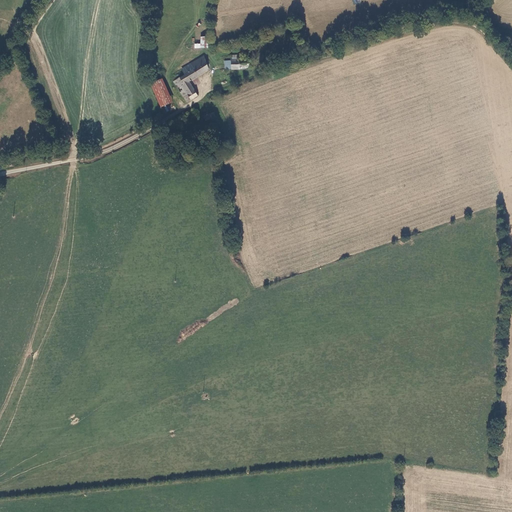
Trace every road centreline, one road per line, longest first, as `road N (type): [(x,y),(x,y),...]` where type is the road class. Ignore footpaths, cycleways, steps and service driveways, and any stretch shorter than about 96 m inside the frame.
road 1 (track): [(211,89),(455,22),(473,24),(511,61)]
road 2 (unclassified): [(0,174),(112,148),(211,89)]
